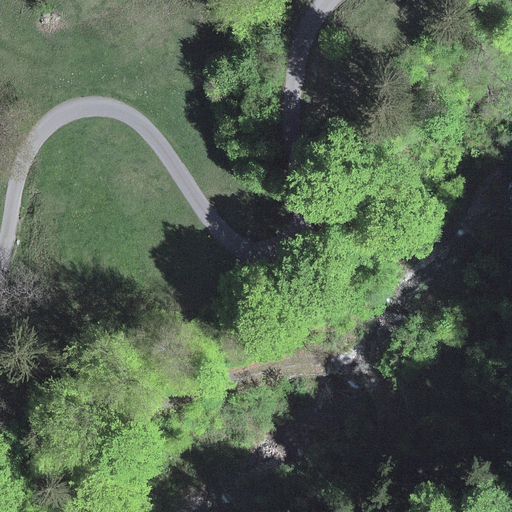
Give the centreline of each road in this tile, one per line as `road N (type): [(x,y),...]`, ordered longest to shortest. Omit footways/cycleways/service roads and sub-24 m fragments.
road 1 (track): [(328,0),(302,39),(290,119),(301,222),(278,249),(244,253),(217,230),(155,138),(130,116),(103,108),(73,111),(45,129),(23,163),(0,264)]
road 2 (track): [(0,449),(161,396),(321,366),(381,389),(393,411),(360,511)]
